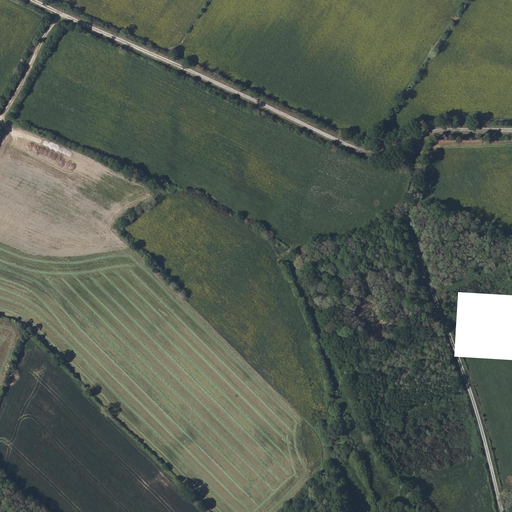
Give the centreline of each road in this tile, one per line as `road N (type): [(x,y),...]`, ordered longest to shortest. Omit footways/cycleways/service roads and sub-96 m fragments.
road 1 (track): [(59,12),(365,151),(436,129),(511,131)]
road 2 (track): [(502,511),(473,400),(406,218),(424,133)]
road 3 (track): [(59,12),(0,119)]
